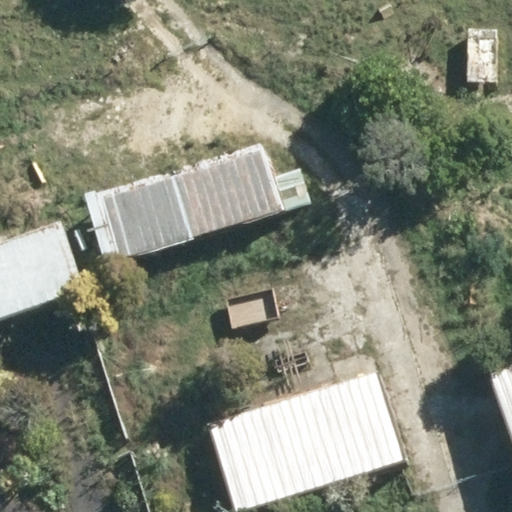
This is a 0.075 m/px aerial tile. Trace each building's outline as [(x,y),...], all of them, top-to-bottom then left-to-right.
[(0,224),(30,214),(6,145),(0,147),(0,224)] [(84,274),(285,213),(265,148),(64,210),(84,274)] [(230,511),(407,463),(338,214),(284,229),(318,350),(192,385),(227,511),(230,511)] [(496,327),(455,216),(417,230),(458,341),(496,327)] [(0,326),(76,300),(50,228),(0,246),(0,326)] [(511,509),(503,511),(511,511),(511,355),(480,366),(511,462),(511,509)]
